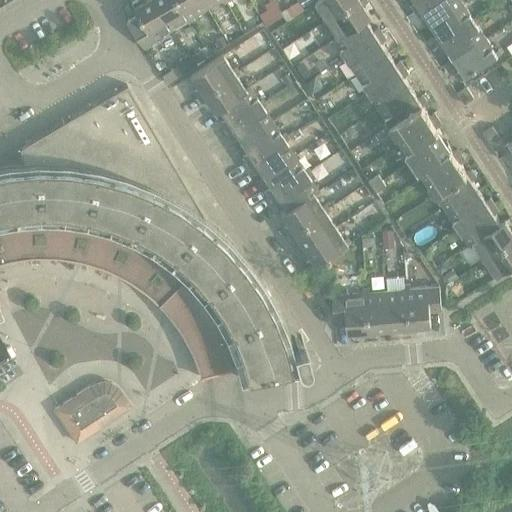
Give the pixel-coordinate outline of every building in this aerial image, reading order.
[(173,29),(156,0),(134,0),(132,1),(142,18),(131,24),(145,48),(157,40),(156,39),(173,29)] [(156,0),(173,29),(188,20),(189,24),(192,22),(179,0),(156,0)] [(179,0),(192,22),(196,20),(194,17),(208,8),(203,0),(179,0)] [(203,0),(208,8),(222,0),(225,3),(228,1),(227,0),(203,0)] [(275,0),(272,0),(265,4),(274,20),(284,15),(282,11),(275,0)] [(323,18),(325,22),(357,0),(318,0),(316,2),(326,16),(323,18)] [(367,0),(357,0),(325,22),(326,24),(329,22),(338,36),(339,37),(367,18),(367,19),(372,16),(364,4),(369,1),(367,0)] [(415,0),(416,2),(412,5),(416,11),(432,0),(415,0)] [(432,0),(416,11),(420,17),(425,14),(432,25),(464,4),(461,0),(432,0)] [(300,1),(288,8),(293,17),(305,9),(300,1)] [(464,4),(432,25),(439,36),(434,39),(438,45),(478,19),(476,16),(473,18),(464,4)] [(339,37),(338,36),(334,39),(344,54),(340,56),(342,59),(382,32),(378,26),(374,29),(367,19),(367,18),(339,37)] [(478,19),(438,45),(442,51),(447,48),(454,59),(486,38),(477,24),(480,22),(478,19)] [(192,25),(186,29),(190,36),(197,31),(192,25)] [(382,32),(342,59),(344,62),(347,60),(357,74),(389,52),(382,42),(386,39),(382,32)] [(223,36),(216,40),(220,47),(227,43),(223,36)] [(486,38),(454,59),(461,70),(457,73),(461,80),(501,54),(499,50),(496,52),(486,38)] [(200,49),(191,55),(195,61),(204,55),(200,49)] [(389,52),(357,74),(366,88),(363,90),(365,93),(405,66),(401,60),(396,63),(389,52)] [(193,91),(198,97),(238,71),(236,68),(232,70),(223,55),(190,76),(198,88),(193,91)] [(185,57),(175,63),(177,66),(182,74),(192,67),(185,57)] [(405,66),(365,93),(367,96),(370,94),(379,108),(411,87),(404,76),(409,73),(405,66)] [(238,71),(198,97),(202,103),(206,100),(214,112),(218,109),(218,108),(246,90),(245,89),(236,76),(239,74),(238,71)] [(288,73),(282,77),(287,85),(294,81),(288,73)] [(316,76),(305,83),(312,94),(321,88),(321,84),(316,76)] [(0,262),(5,261),(5,262),(12,260),(29,257),(29,258),(36,257),(54,257),(61,258),(78,260),(78,261),(80,261),(84,262),(85,262),(102,267),(102,268),(108,270),(118,275),(122,277),(124,278),(130,282),(144,292),(150,297),(150,296),(163,309),(162,309),(163,309),(166,313),(167,314),(178,328),(181,334),(182,334),(190,349),(193,356),(199,372),(200,377),(201,377),(202,376),(201,375),(231,367),(242,364),(245,377),(243,378),(244,380),(256,377),(284,371),(296,369),(297,369),(310,365),(307,356),(305,351),(299,352),(293,354),(290,339),(278,311),(264,284),(247,260),(227,237),(205,217),(127,84),(20,147),(21,162),(7,163),(0,164),(0,262)] [(218,108),(218,109),(225,119),(220,122),(224,128),(264,102),(263,99),(259,101),(250,86),(245,89),(246,90),(218,108)] [(457,92),(461,98),(471,92),(467,86),(457,92)] [(411,87),(379,108),(388,122),(385,124),(388,128),(391,125),(390,125),(422,104),(423,104),(428,101),(423,94),(418,97),(411,87)] [(471,92),(461,98),(465,104),(474,98),(471,92)] [(264,102),(224,128),(229,134),(233,131),(240,142),(273,121),(263,107),(266,105),(264,102)] [(390,125),(391,125),(402,142),(434,121),(434,122),(439,119),(435,112),(430,115),(423,104),(422,104),(390,125)] [(273,121),(240,142),(247,153),(243,156),(247,162),(287,136),(285,133),(282,135),(273,121)] [(434,121),(402,142),(413,160),(445,138),(434,122),(434,121)] [(483,132),(487,138),(497,132),(493,126),(483,132)] [(497,132),(487,138),(491,144),(501,138),(497,132)] [(287,136),(247,162),(251,168),(256,165),(263,176),(295,155),(286,141),(289,139),(287,136)] [(445,138),(413,160),(424,177),(456,155),(445,138)] [(424,177),(435,193),(435,194),(468,172),(467,172),(461,162),(465,159),(461,152),(456,155),(424,177)] [(295,155),(263,176),(270,187),(265,190),(270,197),(309,170),(308,167),(304,170),(295,155)] [(435,194),(435,193),(432,195),(434,199),(438,197),(447,211),(479,190),(472,179),(477,176),(472,169),(467,172),(468,172),(435,194)] [(309,170),(270,197),(274,203),(278,200),(285,210),(285,211),(313,193),(314,193),(318,190),(308,175),(311,173),(309,170)] [(369,180),(373,186),(383,180),(379,174),(369,180)] [(383,180),(373,186),(377,192),(386,186),(383,180)] [(479,190),(447,211),(456,225),(453,227),(455,230),(495,204),(491,198),(486,201),(479,190)] [(285,211),(285,210),(280,213),(288,225),(283,228),(287,234),(327,208),(325,205),(322,207),(314,193),(313,193),(285,211)] [(495,204),(455,230),(457,233),(460,231),(470,246),(474,243),(474,242),(502,224),(501,223),(494,213),(499,210),(495,204)] [(327,208),(287,234),(291,240),(296,237),(303,248),(335,227),(326,213),(329,211),(327,208)] [(474,242),(474,243),(483,256),(480,258),(482,261),(511,241),(511,230),(506,220),(501,223),(502,224),(474,242)] [(335,227),(303,248),(310,259),(306,262),(310,269),(350,243),(348,239),(345,241),(335,227)] [(393,230),(383,231),(385,247),(395,246),(393,230)] [(376,237),(363,238),(363,246),(376,245),(376,237)] [(511,241),(482,261),(484,264),(487,262),(497,277),(511,267),(511,241)] [(455,268),(447,273),(452,281),(460,276),(455,268)] [(388,290),(386,290),(390,329),(403,328),(403,333),(411,332),(407,285),(405,285),(404,277),(387,278),(388,290)] [(410,285),(407,285),(411,332),(418,332),(418,326),(431,325),(430,311),(442,310),(440,286),(410,288),(410,285)] [(370,336),(366,288),(362,289),(363,292),(333,295),(335,319),(347,318),(348,332),(362,331),(363,337),(370,336)] [(369,288),(366,288),(370,336),(378,335),(377,330),(390,329),(386,290),(370,292),(369,288)] [(90,387),(77,396),(82,403),(83,402),(88,410),(98,403),(109,420),(131,406),(128,402),(125,397),(122,393),(119,390),(117,387),(114,385),(111,383),(107,383),(104,382),(100,383),(97,384),(94,385),(91,387),(90,387)] [(77,396),(55,410),(77,442),(109,420),(98,403),(88,410),(83,402),(82,403),(77,396)]
